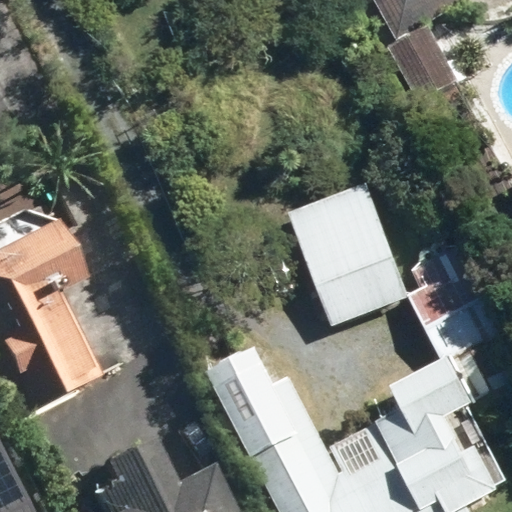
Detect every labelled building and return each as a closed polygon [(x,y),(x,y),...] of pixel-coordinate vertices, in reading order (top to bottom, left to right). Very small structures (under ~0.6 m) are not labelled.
[(384,0),(401,30),(454,0),(384,0)] [(387,56),(417,110),(456,89),(426,35),(387,56)] [(289,220),(331,333),(407,304),(366,192),(289,220)] [(0,252),(0,406),(10,426),(95,380),(54,300),(79,288),(49,228),(0,252)] [(500,341),(453,256),(412,276),(422,295),(408,302),(444,371),(500,341)] [(215,388),(281,511),(470,511),(491,501),(454,430),(468,423),(444,377),(398,398),(409,422),(340,458),(353,482),(338,490),(292,405),(280,411),(256,366),(215,388)] [(222,511),(202,472),(164,490),(139,444),(93,468),(103,489),(86,498),(93,511),(222,511)] [(0,511),(13,511),(0,486),(0,511)]
